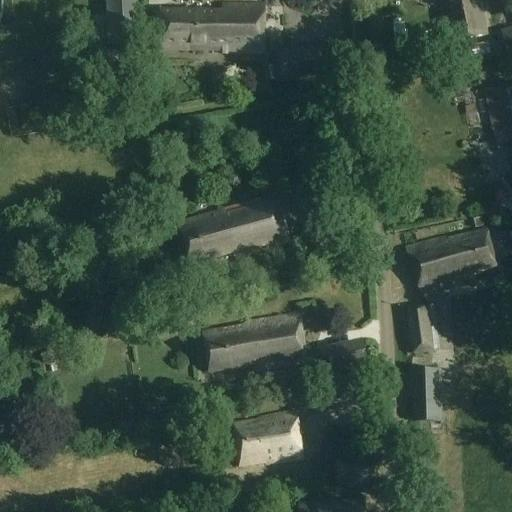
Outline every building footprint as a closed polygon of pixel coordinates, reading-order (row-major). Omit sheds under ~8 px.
[(140,48),(138,0),(106,0),(107,21),(93,21),(94,49),(140,48)] [(443,0),(452,43),(486,36),(479,0),(443,0)] [(265,7),(223,6),(223,14),(154,12),(155,52),(203,52),(203,54),(264,55),(265,7)] [(330,80),(325,46),(272,53),(276,87),(330,80)] [(511,144),(511,85),(485,91),(497,148),(511,144)] [(290,245),(276,197),(222,212),(223,214),(176,227),(187,266),(231,254),(236,260),(290,245)] [(495,268),(485,231),(447,242),(446,239),(405,250),(421,296),(459,285),(457,278),(495,268)] [(447,318),(446,305),(407,310),(413,355),(440,352),(435,319),(447,318)] [(307,364),(299,316),(247,325),(248,327),(202,335),(209,374),(254,366),(255,373),(307,364)] [(368,368),(363,344),(329,350),(334,375),(368,368)] [(442,424),(441,371),(410,371),(410,397),(415,397),(415,424),(442,424)] [(301,461),(295,413),(263,417),(263,422),(233,426),(238,467),(265,464),(266,465),(301,461)] [(380,486),(379,461),(335,462),(336,487),(380,486)] [(364,511),(364,503),(331,504),(331,503),(299,504),(299,511),(364,511)]
